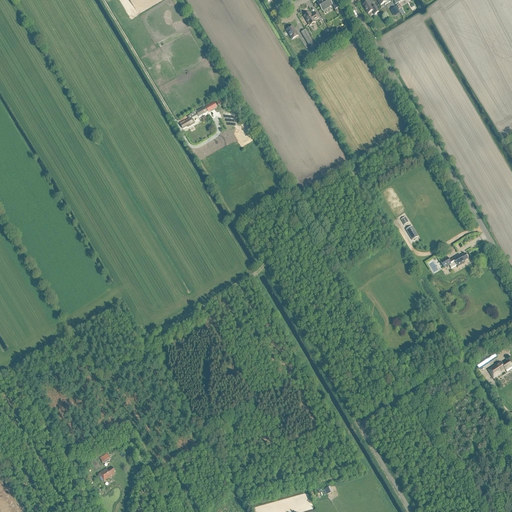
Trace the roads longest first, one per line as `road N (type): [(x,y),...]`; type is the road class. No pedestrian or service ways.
road 1 (track): [(417,133),(353,172),(317,221),(257,273),(145,339),(110,309),(0,376)]
road 2 (tertiary): [(511,279),(350,4)]
road 3 (unclassified): [(410,511),(363,421),(511,331)]
road 4 (track): [(264,267),(362,427)]
road 5 (track): [(102,0),(182,138)]
